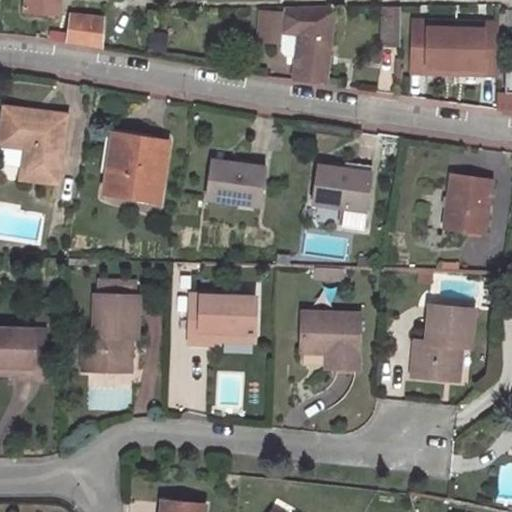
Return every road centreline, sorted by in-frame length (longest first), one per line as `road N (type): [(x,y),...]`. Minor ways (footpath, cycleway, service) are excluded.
road 1 (residential): [(511,132),(0,56)]
road 2 (residential): [(425,419),(399,458),(139,434),(103,447),(86,475)]
